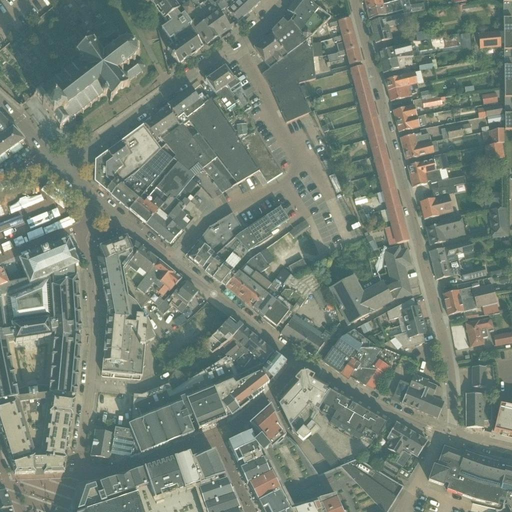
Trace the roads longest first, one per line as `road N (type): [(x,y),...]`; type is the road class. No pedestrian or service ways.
road 1 (residential): [(450,435),(447,361),(352,0)]
road 2 (residential): [(63,171),(237,44),(284,0)]
road 3 (residential): [(298,358),(94,198)]
road 4 (residential): [(439,432),(298,358)]
